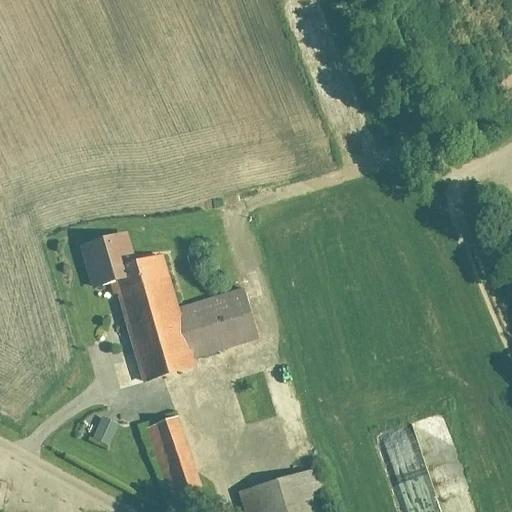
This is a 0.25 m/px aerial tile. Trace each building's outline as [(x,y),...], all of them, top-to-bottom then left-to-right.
[(90,295),(114,288),(142,385),(193,371),(189,357),(257,337),(244,293),(174,313),(159,265),(135,272),(126,240),(78,254),(90,295)] [(237,392),(247,424),(271,416),(261,384),(237,392)] [(85,441),(105,450),(115,427),(94,418),(85,441)] [(146,432),(170,511),(201,511),(175,424),(146,432)] [(237,498),(240,511),(329,511),(318,473),(237,498)]
